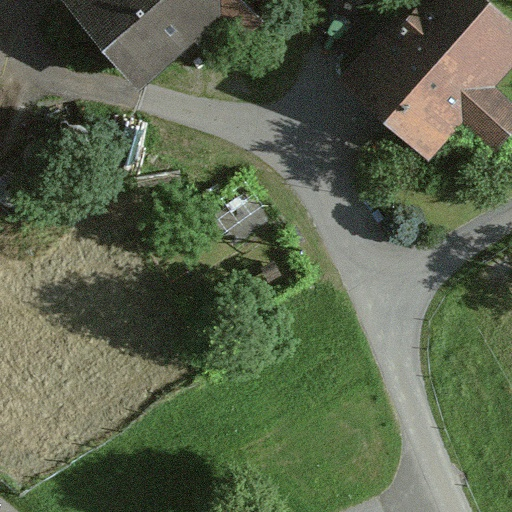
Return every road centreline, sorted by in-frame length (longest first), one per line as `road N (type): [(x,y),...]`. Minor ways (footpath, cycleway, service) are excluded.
road 1 (track): [(407,297),(303,175),(270,152),(156,105),(34,93),(0,135)]
road 2 (unclassified): [(457,511),(400,370),(399,321),(420,277),(511,216)]
